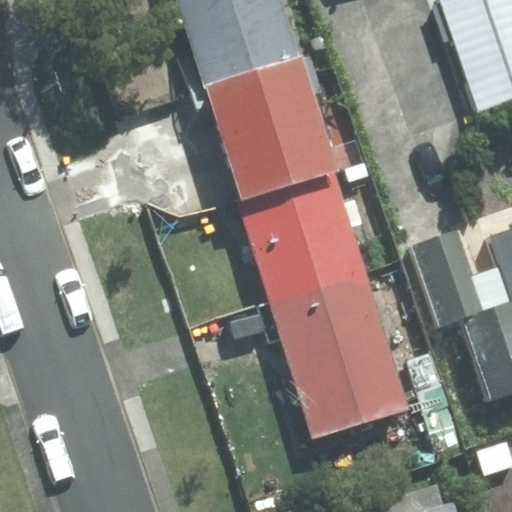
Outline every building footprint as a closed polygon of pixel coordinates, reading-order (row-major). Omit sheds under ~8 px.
[(170,0),(198,90),(295,61),(276,0),(170,0)] [(511,0),(434,0),(475,112),(511,98),(511,0)] [(295,61),(198,90),(231,201),(328,172),(295,61)] [(231,201),(264,309),(361,280),(328,172),(231,201)] [(511,213),(402,247),(429,334),(453,326),(480,413),(511,403),(511,213)] [(361,280),(264,309),(305,446),(402,417),(361,280)]
